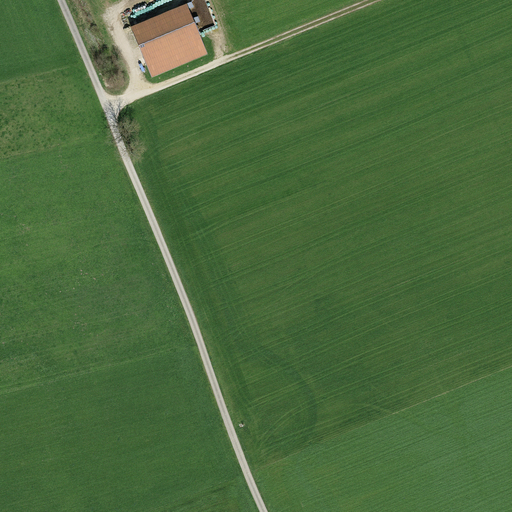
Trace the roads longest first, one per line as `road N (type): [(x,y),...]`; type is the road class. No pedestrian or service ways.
road 1 (track): [(61,0),(265,511)]
road 2 (track): [(349,0),(106,106)]
